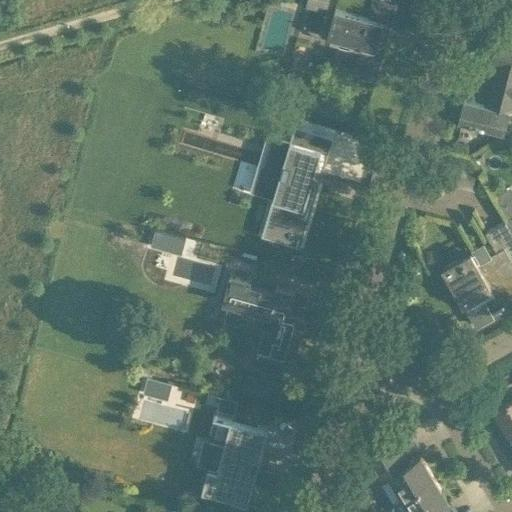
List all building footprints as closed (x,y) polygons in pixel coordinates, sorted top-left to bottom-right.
[(327,10),(329,0),(306,0),(306,5),(327,10)] [(337,0),(335,7),(328,35),(361,44),(352,75),(375,81),(397,3),(384,0),(337,0)] [(511,43),(496,40),(491,59),(498,61),(487,105),(464,99),(458,121),(478,126),(505,133),(511,105),(511,43)] [(259,94),(271,97),(273,86),(262,83),(259,94)] [(275,109),(272,119),(289,125),(293,114),(275,109)] [(280,173),(262,234),(300,246),(308,218),(295,214),(304,185),(308,186),(319,147),(311,145),(315,130),(295,124),(289,143),(274,139),(265,168),(280,173)] [(449,180),(473,186),(476,171),(452,166),(449,180)] [(511,202),(502,208),(508,218),(511,226),(511,202)] [(511,226),(508,218),(507,219),(484,231),(495,250),(478,261),(472,250),(443,266),(464,303),(492,288),(499,301),(511,293),(511,226)] [(162,248),(167,232),(155,229),(151,244),(162,248)] [(169,233),(165,249),(173,251),(177,235),(169,233)] [(231,271),(222,300),(229,302),(242,306),(240,316),(241,317),(263,323),(261,333),(258,345),(255,345),(250,363),(282,372),(286,357),(291,359),(294,360),(301,336),(307,314),(303,313),(309,292),(276,283),(274,288),(250,282),(251,276),(231,271)] [(252,379),(248,393),(268,398),(271,385),(252,379)] [(221,394),(217,408),(234,413),(238,399),(221,394)] [(511,398),(496,408),(496,409),(497,409),(502,418),(506,425),(510,430),(509,431),(511,429),(511,398)] [(202,487),(202,488),(226,494),(227,493),(232,495),(232,496),(247,500),(255,470),(258,456),(260,457),(267,427),(214,413),(207,439),(212,440),(224,443),(217,468),(214,467),(208,466),(203,486),(202,487)] [(407,462),(394,439),(363,458),(378,483),(391,475),(403,497),(435,478),(420,454),(407,462)] [(392,507),(392,508),(392,509),(392,510),(393,511),(432,511),(449,502),(435,478),(403,497),(395,502),(394,503),(393,503),(393,504),(393,505),(392,505),(392,506),(392,507)]
